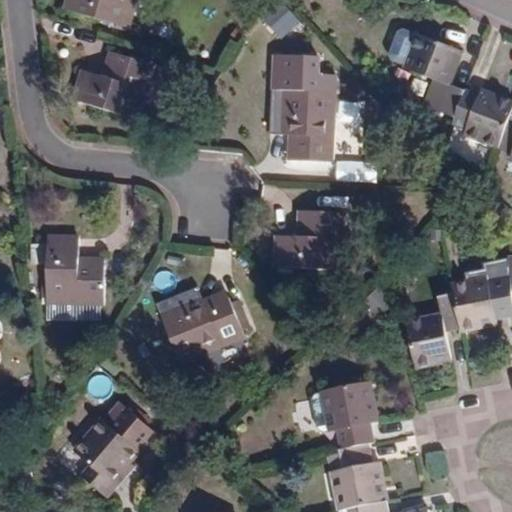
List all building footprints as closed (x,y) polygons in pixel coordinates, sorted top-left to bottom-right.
[(129,28),(136,0),(67,0),(65,10),(129,28)] [(280,39),(300,22),(280,0),(278,0),(260,17),(280,39)] [(435,82),(425,106),(456,119),(466,92),(451,86),(444,83),(451,68),(458,70),(464,54),(418,34),(417,36),(403,30),(397,33),(387,55),(390,61),(404,67),(403,69),(435,82)] [(75,100),(138,120),(156,65),(111,52),(103,76),(83,70),(75,100)] [(273,53),(273,90),(337,93),(337,74),(319,74),(321,56),(273,53)] [(444,83),(451,86),(458,70),(451,68),(444,83)] [(498,95),(482,88),(479,95),(496,102),(498,95)] [(290,160),(333,163),(337,93),(273,90),(270,134),(292,135),(290,160)] [(478,97),(466,92),(456,119),(454,125),(467,131),(465,135),(499,150),(511,116),(511,115),(511,100),(498,95),(496,102),(479,95),(478,97)] [(511,116),(499,150),(511,154),(511,156),(510,161),(511,162),(511,116)] [(277,237),(277,266),(342,270),(346,214),(302,213),(300,238),(277,237)] [(49,237),(48,303),(104,305),(106,262),(79,261),(78,239),(49,237)] [(490,285),(488,279),(471,282),(471,289),(490,285)] [(471,282),(453,286),(454,294),(461,330),(462,335),(499,328),(498,319),(511,316),(511,280),(490,285),(471,289),(471,282)] [(157,304),(181,363),(246,336),(231,298),(207,307),(199,288),(157,304)] [(452,364),(447,333),(461,330),(454,294),(439,297),(442,313),(443,320),(425,324),(423,317),(407,320),(417,371),(452,364)] [(442,313),(423,317),(425,324),(443,320),(442,313)] [(330,434),(337,432),(341,450),(371,444),(377,444),(374,424),(379,424),(371,384),(319,395),(316,398),(323,432),(326,434),(330,434)] [(85,467),(76,477),(101,501),(123,478),(117,472),(123,465),(150,436),(119,408),(103,425),(99,422),(70,453),(85,467)] [(383,462),(374,464),(371,444),(341,450),(345,469),(342,470),(347,510),(361,507),(388,502),(391,501),(383,462)] [(129,470),(123,465),(117,472),(123,478),(129,470)] [(339,511),(347,510),(342,470),(331,472),(339,511)] [(429,511),(429,510),(417,511),(390,511),(388,502),(361,507),(361,511),(429,511)]
